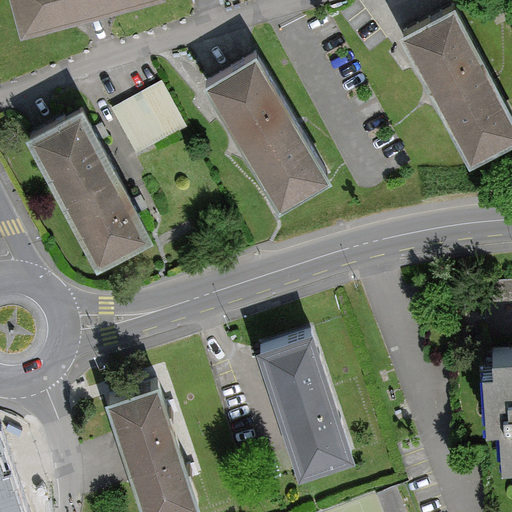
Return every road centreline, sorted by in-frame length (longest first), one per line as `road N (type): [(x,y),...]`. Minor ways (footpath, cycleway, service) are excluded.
road 1 (tertiary): [(511,219),(405,233),(109,318),(63,323)]
road 2 (residential): [(0,100),(292,0)]
road 3 (residential): [(36,377),(63,441),(66,511)]
